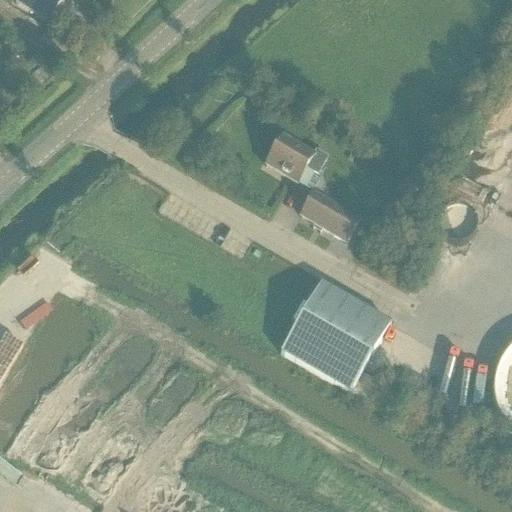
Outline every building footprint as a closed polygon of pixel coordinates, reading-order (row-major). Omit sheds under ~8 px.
[(91,0),(16,0),(15,4),(48,25),(64,0),(63,0),(75,0),(87,7),(91,0)] [(316,152),(314,157),(283,138),(266,168),(299,187),(309,172),(318,178),(329,159),(316,152)] [(361,222),(314,194),(299,220),(346,248),(361,222)] [(466,234),(485,241),(495,215),(476,208),(466,234)] [(362,376),(391,327),(322,286),(281,357),(350,397),(351,396),(363,403),(374,382),(362,376)] [(511,353),(510,357),(507,360),(505,363),(503,367),(501,371),(500,375),(499,379),(499,383),(498,387),(499,392),(499,396),(500,400),(501,404),(503,408),(505,411),(507,415),(510,418),(511,420),(511,353)] [(53,429),(31,446),(40,457),(61,439),(53,429)]
